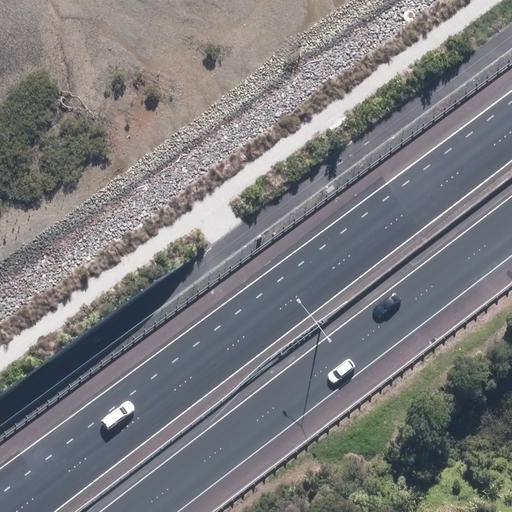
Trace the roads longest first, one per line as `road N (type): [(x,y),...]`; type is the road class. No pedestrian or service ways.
road 1 (motorway): [(511,226),(135,511)]
road 2 (motorway): [(231,346),(511,133)]
road 3 (motorway): [(0,504),(231,346)]
road 4 (motorway): [(15,511),(231,346)]
